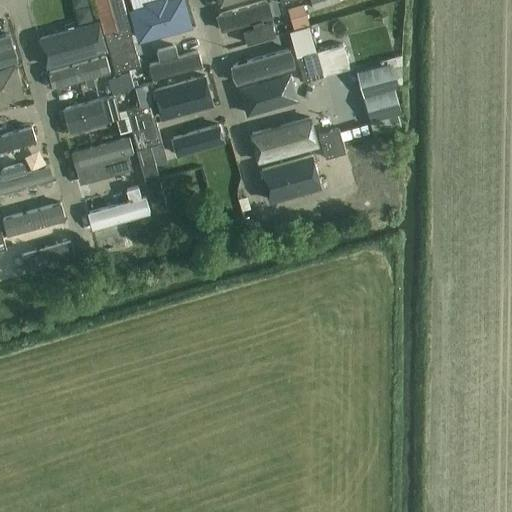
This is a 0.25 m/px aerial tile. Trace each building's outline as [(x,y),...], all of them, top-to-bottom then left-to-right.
[(125,23),(118,0),(91,0),(100,30),(125,23)] [(135,42),(190,27),(182,0),(155,0),(126,8),(135,42)] [(263,0),(216,13),(220,29),(270,16),(265,0),(263,0)] [(303,5),(288,9),(294,30),(309,26),(303,5)] [(307,17),(314,37),(325,33),(319,13),(307,17)] [(256,26),(244,29),(248,43),(276,35),(273,21),(263,24),(261,18),(254,20),(256,26)] [(95,22),(37,38),(45,67),(103,51),(95,22)] [(116,28),(122,48),(132,45),(126,25),(116,28)] [(112,51),(122,48),(116,28),(107,31),(112,51)] [(9,33),(0,35),(0,66),(16,63),(9,33)] [(143,80),(201,65),(195,44),(138,59),(143,80)] [(122,48),(128,68),(137,66),(132,45),(122,48)] [(118,71),(128,68),(122,48),(112,51),(118,71)] [(287,50),(231,65),(236,83),(292,67),(287,50)] [(300,68),(320,63),(317,53),(297,59),(300,68)] [(46,71),(51,88),(107,72),(102,55),(46,71)] [(320,63),(300,68),(303,78),(323,72),(320,63)] [(388,65),(357,74),(364,98),(394,89),(388,65)] [(128,68),(118,71),(122,85),(132,82),(128,68)] [(0,73),(0,109),(22,103),(13,69),(0,73)] [(155,120),(213,105),(205,74),(147,89),(155,120)] [(241,88),(249,117),(298,102),(290,74),(241,88)] [(401,114),(395,90),(364,99),(371,123),(401,114)] [(111,97),(60,110),(65,130),(116,117),(111,97)] [(138,105),(144,125),(153,122),(148,102),(138,105)] [(128,108),(116,112),(122,132),(134,128),(144,125),(138,105),(128,108)] [(309,117),(249,132),(256,162),(317,146),(309,117)] [(170,131),(178,155),(217,143),(209,119),(170,131)] [(144,125),(149,145),(159,142),(153,122),(144,125)] [(140,148),(149,145),(144,125),(134,128),(140,148)] [(0,133),(0,150),(32,142),(28,126),(0,133)] [(322,145),(342,140),(339,130),(319,136),(322,145)] [(124,135),(70,149),(74,164),(128,150),(124,135)] [(342,140),(322,145),(324,155),(345,149),(342,140)] [(140,148),(136,149),(139,158),(152,154),(149,145),(140,148)] [(257,168),(266,202),(321,189),(312,154),(257,168)] [(0,175),(0,190),(44,178),(41,164),(0,175)] [(155,206),(166,203),(160,182),(149,185),(155,206)] [(142,198),(83,213),(88,229),(146,215),(142,198)] [(0,221),(3,233),(58,218),(54,204),(0,218),(0,221)] [(18,254),(22,270),(72,258),(68,242),(18,254)]
